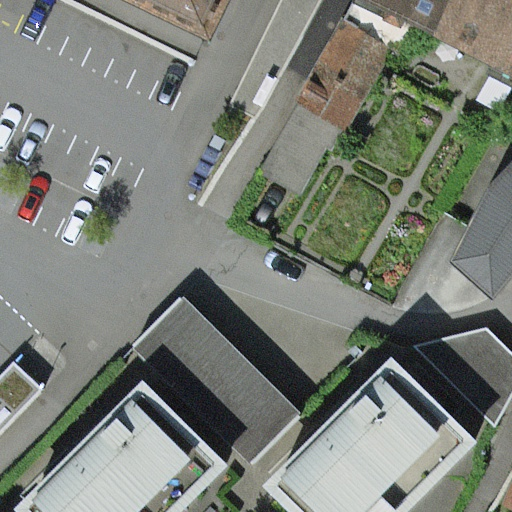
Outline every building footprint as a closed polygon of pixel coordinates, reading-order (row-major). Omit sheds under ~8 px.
[(153,0),(213,29),(226,0),(153,0)] [(357,0),(354,7),(347,19),(392,49),(400,54),(431,19),(445,27),(456,0),(357,0)] [(511,0),(456,0),(445,27),(501,56),(493,74),(511,84),(511,0)] [(392,49),(347,19),(262,172),(299,193),(338,124),(347,128),(392,49)] [(511,182),(459,259),(498,294),(511,277),(511,182)] [(184,297),(137,343),(256,464),(303,418),(184,297)] [(511,352),(489,329),(416,346),(496,426),(511,397),(511,352)] [(38,365),(24,354),(0,379),(0,437),(55,381),(38,365)] [(372,388),(276,485),(304,511),(405,511),(477,441),(396,364),(372,388)] [(179,511),(227,464),(148,387),(100,437),(32,509),(34,511),(179,511)]
